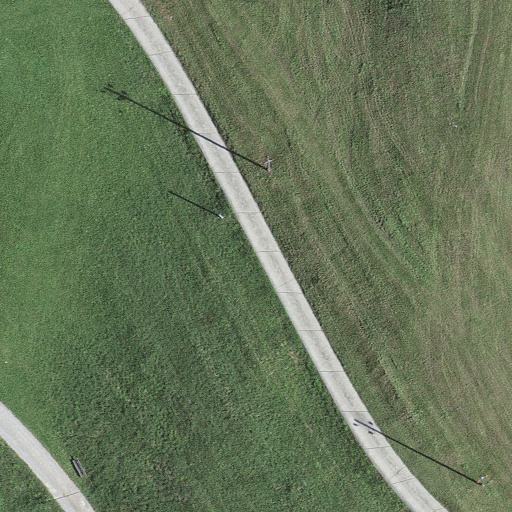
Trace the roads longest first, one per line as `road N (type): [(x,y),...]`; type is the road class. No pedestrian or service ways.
road 1 (residential): [(433,511),(379,449),(126,0)]
road 2 (unclassified): [(0,405),(76,511)]
